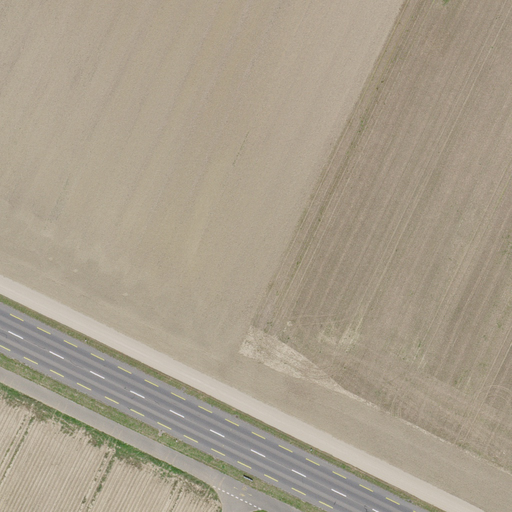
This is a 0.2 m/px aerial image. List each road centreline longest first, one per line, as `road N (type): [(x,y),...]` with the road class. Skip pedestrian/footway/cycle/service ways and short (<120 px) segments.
road 1 (track): [(464,511),(0,283)]
road 2 (primary): [(0,324),(385,511)]
